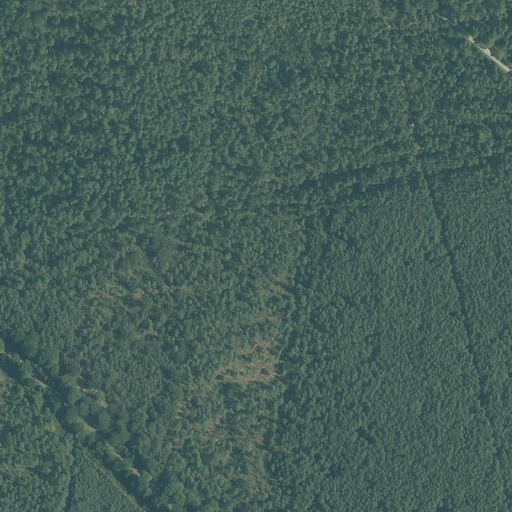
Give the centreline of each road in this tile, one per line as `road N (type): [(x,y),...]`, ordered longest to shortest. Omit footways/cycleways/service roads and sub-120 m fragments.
road 1 (track): [(381,0),(511,511)]
road 2 (tertiary): [(178,511),(0,344)]
